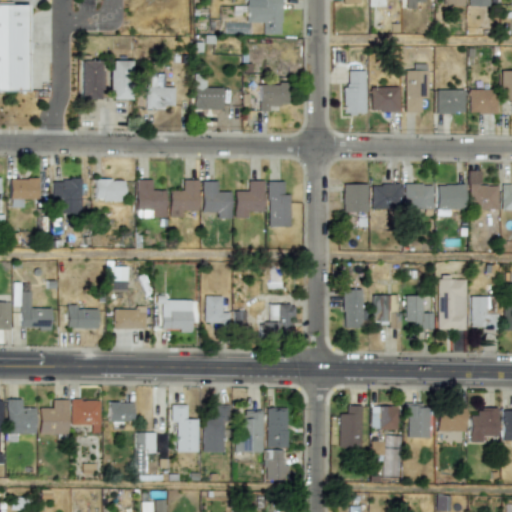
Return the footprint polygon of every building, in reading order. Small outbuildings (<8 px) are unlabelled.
[(260,34),(278,34),(278,0),(243,0),(243,22),(260,22),(260,34)] [(403,0),(403,8),(413,8),(413,1),(422,1),(422,0),(403,0)] [(0,90),(24,90),(23,4),(0,4),(0,90)] [(238,54),(238,39),(212,38),(212,53),(238,54)] [(77,98),(97,98),(98,60),(78,60),(77,98)] [(127,60),(107,60),(108,99),(128,99),(127,60)] [(363,70),(345,70),(345,86),(340,86),(340,113),(363,114),(363,70)] [(402,112),(418,112),(418,97),(425,97),(424,70),(402,70),(402,112)] [(143,108),(172,107),(171,86),(154,87),(153,73),(143,74),(143,108)] [(203,87),(203,80),(191,80),(191,107),(220,108),(220,87),(203,87)] [(257,83),(256,110),(277,111),(277,104),(285,104),(286,84),(257,83)] [(396,111),(396,86),(368,87),(369,112),(396,111)] [(465,89),(466,113),(493,112),(493,88),(465,89)] [(433,90),(434,113),(461,112),(461,89),(433,90)] [(477,170),(466,170),(465,209),(494,209),(495,185),(477,185),(477,170)] [(35,179),(7,178),(7,207),(20,207),(20,199),(34,199),(35,179)] [(49,212),(78,213),(79,180),(50,179),(49,212)] [(92,200),(122,200),(121,179),(92,179),(92,200)] [(163,216),(162,189),(150,190),(149,179),(133,179),(134,217),(163,216)] [(195,211),(195,180),(180,180),(180,189),(166,190),(167,217),(180,217),(180,211),(195,211)] [(245,191),(232,190),(231,217),(245,217),(245,211),(260,212),(261,180),(245,180),(245,191)] [(199,212),(215,212),(214,218),(228,218),(228,191),(214,191),(215,181),(199,181),(199,212)] [(287,194),(281,194),(281,181),(265,181),(265,226),(287,226),(287,194)] [(340,183),(340,212),(364,212),(364,184),(340,183)] [(399,183),(368,184),(368,209),(399,208),(399,183)] [(401,207),(429,208),(429,184),(401,184),(401,207)] [(461,184),(434,185),(434,214),(441,214),(441,215),(443,215),(443,208),(462,208),(461,184)] [(511,184),(499,185),(498,210),(511,210),(511,184)] [(124,266),(109,266),(108,289),(123,289),(124,266)] [(462,329),(463,280),(434,279),(433,329),(462,329)] [(48,308),(26,307),(27,283),(11,283),(10,306),(18,306),(17,328),(47,329),(48,308)] [(365,290),(341,289),(340,327),(358,328),(358,319),(364,319),(365,290)] [(158,328),(177,328),(177,332),(189,332),(189,300),(162,300),(162,295),(152,295),(152,311),(158,311),(158,328)] [(418,295),(402,296),(402,323),(416,322),(416,328),(429,328),(429,313),(418,313),(418,295)] [(219,296),(202,296),(201,322),(226,323),(226,312),(219,312),(219,296)] [(369,322),(385,323),(385,328),(396,328),(396,317),(391,317),(391,311),(386,311),(386,296),(369,296),(369,322)] [(466,328),(494,328),(494,296),(467,296),(466,328)] [(64,328),(95,328),(94,308),(74,309),(74,304),(64,305),(64,328)] [(265,322),(257,322),(257,334),(287,334),(287,305),(265,305),(265,322)] [(110,328),(142,328),(142,308),(110,308),(110,328)] [(510,330),(511,314),(499,313),(499,329),(510,330)] [(32,433),(32,407),(18,407),(18,399),(3,399),(4,433),(32,433)] [(36,407),(36,433),(64,434),(65,399),(49,399),(49,408),(36,407)] [(68,425),(97,424),(97,399),(67,400),(68,425)] [(130,402),(106,402),(106,421),(129,421),(130,402)] [(404,438),(426,437),(425,403),(403,404),(404,438)] [(194,452),(195,419),(184,419),(184,404),(168,404),(168,422),(174,422),(173,451),(194,452)] [(199,451),(221,452),(222,405),(211,405),(210,419),(200,419),(199,451)] [(336,413),(335,447),(357,447),(358,405),(343,405),(343,413),(336,413)] [(375,412),(367,413),(367,429),(394,428),(393,405),(375,406),(375,412)] [(283,407),(263,408),(263,448),(284,447),(283,407)] [(467,442),(480,442),(480,436),(495,436),(495,408),(476,407),(476,415),(467,415),(467,442)] [(233,452),(259,451),(259,412),(232,412),(233,452)] [(511,440),(511,412),(500,412),(499,440),(511,440)] [(152,432),(133,432),(133,449),(142,449),(142,453),(152,453),(152,432)] [(368,455),(381,455),(381,440),(368,440),(368,455)] [(261,449),(262,480),(282,480),(282,449),(261,449)] [(134,473),(156,472),(155,463),(133,464),(134,473)]
